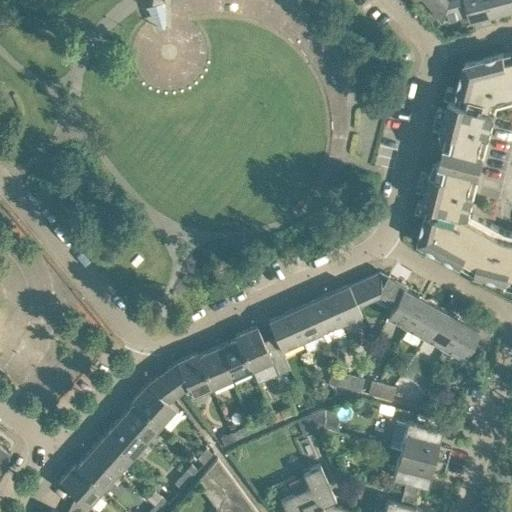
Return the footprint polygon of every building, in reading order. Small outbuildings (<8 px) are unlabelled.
[(169,26),(159,0),(145,0),(144,5),(157,29),(169,26)] [(467,0),(427,0),(444,19),(470,12),(471,12),(467,0)] [(493,13),(489,0),(467,0),(471,12),(470,12),(472,19),(493,13)] [(511,8),(511,2),(511,0),(489,0),(493,13),(511,8)] [(511,231),(505,230),(470,210),(498,103),(511,99),(511,49),(465,62),(458,90),(463,91),(460,100),(449,97),(440,135),(445,143),(449,144),(445,160),(440,159),(433,164),(423,202),(434,204),(431,214),(426,212),(419,240),(461,263),(464,257),(477,264),(475,271),(507,280),(508,277),(511,278),(511,231)] [(356,302),(379,291),(380,270),(349,284),(348,283),(328,292),(341,322),(361,312),(356,302)] [(406,326),(422,297),(403,287),(405,284),(380,270),(379,291),(395,300),(386,315),(406,326)] [(341,322),(328,292),(308,301),(321,330),(341,322)] [(425,336),(441,308),(422,297),(406,326),(425,336)] [(321,330),(308,301),(288,309),(302,339),(321,330)] [(444,347),(459,318),(441,308),(425,336),(444,347)] [(302,339),(288,309),(268,319),(275,334),(281,348),(302,339)] [(479,329),(459,318),(444,347),(463,357),(460,363),(472,367),(484,346),(473,340),(479,329)] [(272,358),(263,339),(256,324),(236,333),(251,368),(257,382),(277,373),(271,358),(272,358)] [(251,368),(236,333),(235,334),(236,336),(217,345),(231,376),(251,368)] [(290,367),(281,348),(275,334),(263,339),(272,358),(271,358),(277,373),(290,367)] [(231,376),(217,345),(198,353),(197,350),(196,351),(212,385),(231,376)] [(212,385),(196,351),(176,360),(161,371),(176,391),(186,384),(191,394),(212,385)] [(336,384),(339,371),(331,369),(328,381),(336,384)] [(166,399),(176,391),(161,371),(147,381),(132,398),(160,423),(175,406),(166,399)] [(344,386),(347,373),(339,371),(336,384),(344,386)] [(352,388),(356,375),(347,373),(344,386),(352,388)] [(364,377),(356,375),(352,388),(360,390),(364,377)] [(376,394),(379,381),(371,379),(368,392),(376,394)] [(384,396),(387,384),(379,381),(376,394),(384,396)] [(395,386),(387,384),(384,396),(392,398),(395,386)] [(160,423),(132,398),(131,399),(133,400),(119,416),(145,439),(160,423)] [(292,404),(280,410),(283,417),(295,412),(292,404)] [(310,412),(310,414),(312,413),(317,426),(323,428),(324,427),(325,407),(325,406),(310,412)] [(312,413),(310,414),(298,419),(304,434),(317,428),(317,426),(312,413)] [(145,439),(119,416),(105,432),(131,455),(145,439)] [(263,417),(252,422),(255,429),(266,424),(263,417)] [(407,419),(407,421),(395,418),(389,444),(400,447),(447,459),(450,446),(438,442),(441,427),(407,419)] [(255,429),(252,422),(240,427),(244,434),(255,429)] [(232,431),(220,436),(223,443),(235,438),(232,431)] [(117,471),(131,455),(105,432),(91,448),(117,471)] [(0,461),(9,450),(0,443),(0,461)] [(206,447),(197,456),(203,462),(212,452),(206,447)] [(443,473),(447,459),(400,447),(393,476),(406,479),(403,490),(418,494),(421,483),(427,485),(431,470),(443,473)] [(117,471),(91,448),(77,463),(75,462),(74,462),(102,487),(117,471)] [(258,511),(250,499),(217,456),(204,471),(223,497),(215,511),(258,511)] [(102,487),(74,462),(59,479),(87,504),(102,487)] [(286,511),(302,511),(304,511),(311,508),(312,511),(340,511),(342,506),(334,504),(332,499),(335,498),(320,462),(302,470),(304,474),(288,481),(292,490),(279,496),(281,500),(286,511)] [(191,463),(183,472),(189,478),(197,468),(191,463)] [(180,487),(189,478),(183,472),(174,481),(180,487)] [(415,505),(418,494),(403,490),(400,501),(387,498),(383,511),(419,511),(421,507),(415,505)] [(162,495),(154,504),(160,510),(168,501),(162,495)] [(89,511),(73,498),(66,511),(60,511),(52,508),(49,511),(89,511)]
